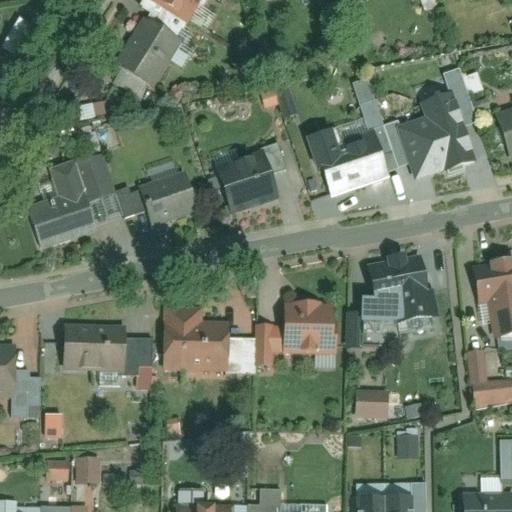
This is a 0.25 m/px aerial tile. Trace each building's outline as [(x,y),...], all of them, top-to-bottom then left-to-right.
[(201,0),(147,0),(144,5),(183,29),(201,0)] [(14,18),(0,46),(0,50),(22,61),(38,29),(14,18)] [(111,73),(153,95),(178,49),(136,27),(111,73)] [(460,77),(446,81),(450,96),(462,131),(476,126),(460,77)] [(426,123),(399,132),(415,181),(445,171),(447,179),(465,173),(463,167),(473,164),(462,131),(450,96),(421,106),(426,123)] [(511,114),(491,121),(505,165),(511,163),(511,114)] [(304,143),(325,204),(386,182),(375,150),(338,163),(328,135),(304,143)] [(286,174),(276,148),(259,154),(268,180),(286,174)] [(216,176),(233,220),(277,203),(260,159),(216,176)] [(115,197),(103,160),(73,170),(86,206),(115,197)] [(94,238),(85,208),(73,167),(48,175),(57,205),(25,214),(37,255),(94,238)] [(181,176),(136,193),(149,228),(194,212),(181,176)] [(435,322),(428,288),(422,259),(366,271),(373,300),(393,295),(400,330),(435,322)] [(476,309),(486,307),(491,344),(511,340),(511,263),(471,270),(476,309)] [(335,353),(336,306),(286,304),(285,327),(284,352),(335,353)] [(230,338),(230,322),(204,322),(204,308),(167,307),(165,371),(229,373),(230,338)] [(126,326),(69,324),(67,370),(124,372),(125,338),(126,326)] [(284,352),(285,327),(258,326),(258,339),(257,364),(278,365),(279,351),(284,352)] [(154,339),(125,338),(124,372),(153,373),(153,366),(154,343),(154,339)] [(257,364),(258,339),(230,338),(229,373),(257,374),(257,364)] [(17,344),(0,343),(0,396),(16,397),(16,371),(17,344)] [(154,343),(153,366),(164,367),(164,344),(154,343)] [(483,357),(466,358),(468,394),(472,394),(472,386),(484,386),(483,357)] [(15,417),(31,418),(31,405),(31,376),(32,371),(16,371),(16,397),(15,417)] [(31,405),(43,405),(44,376),(31,376),(31,405)] [(472,387),(473,409),(511,407),(511,393),(511,385),(472,387)] [(390,395),(357,393),(356,417),(389,419),(390,395)] [(42,441),(61,440),(60,416),(40,417),(42,441)] [(393,433),(395,462),(417,461),(415,432),(393,433)] [(511,446),(497,447),(498,484),(511,483),(511,446)] [(247,478),(247,449),(226,449),(226,478),(247,478)] [(103,460),(79,459),(78,483),(102,484),(103,460)] [(70,461),(49,460),(48,481),(69,482),(70,461)] [(281,511),(282,490),(264,490),(263,506),(253,506),(252,511),(281,511)] [(511,511),(511,500),(462,502),(462,511),(511,511)] [(410,511),(410,504),(354,503),(354,511),(410,511)]
